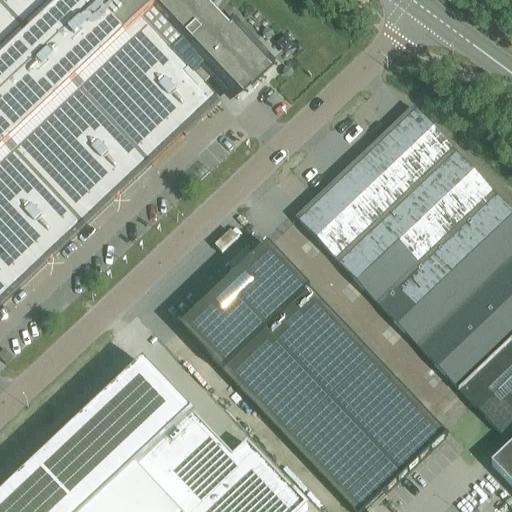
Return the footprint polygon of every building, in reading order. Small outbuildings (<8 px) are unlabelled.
[(204,88),(209,83),(229,104),(245,105),(253,97),(254,98),(275,79),(276,63),(233,17),(223,26),(211,13),(220,1),(219,0),(0,0),(0,307),(217,103),(204,88)] [(460,394),(511,344),(511,215),(413,112),(414,112),(413,110),(411,112),(412,112),(296,221),(460,394)] [(268,247),(180,330),(352,511),(367,511),(447,437),(268,247)] [(511,344),(460,394),(500,436),(511,425),(511,344)] [(0,499),(0,511),(92,511),(192,418),(143,365),(0,499)] [(306,511),(309,510),(295,494),(293,495),(247,447),(232,460),(192,418),(92,511),(306,511)] [(511,447),(491,467),(511,489),(511,447)] [(447,500),(455,511),(467,511),(478,504),(465,486),(447,500)]
